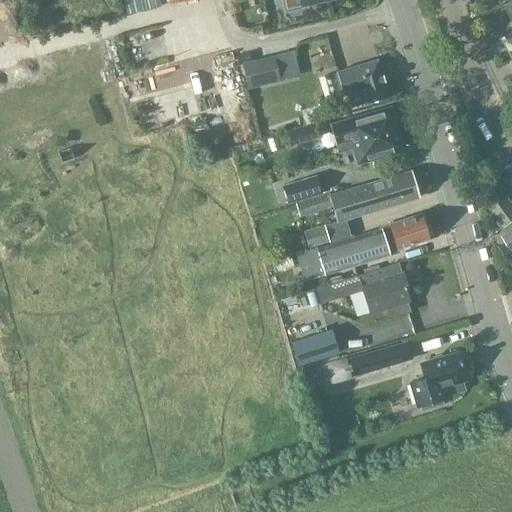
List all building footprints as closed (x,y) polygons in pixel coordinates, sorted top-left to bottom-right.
[(252,0),(232,0),(237,14),(255,8),(252,0)] [(511,55),(511,33),(503,39),(511,55)] [(244,90),(279,81),(272,55),(237,65),(244,90)] [(338,72),(323,76),(329,99),(344,95),(362,89),(366,103),(388,97),(377,60),(338,71),(338,72)] [(343,121),(330,125),(336,146),(397,128),(391,107),(343,121)] [(290,144),(299,142),(319,136),(315,124),(286,133),(290,144)] [(397,128),(336,146),(338,152),(352,148),(353,152),(356,164),(404,150),(397,128)] [(330,194),(296,204),(300,215),(332,205),(337,220),(337,221),(324,225),(304,231),(309,247),(329,241),(329,243),(351,236),(345,219),(418,197),(410,171),(330,195),(330,194)] [(316,175),(282,185),(288,203),(321,193),(316,175)] [(498,218),(511,207),(511,203),(508,197),(492,209),(498,218)] [(511,207),(498,218),(504,227),(511,221),(511,207)] [(316,247),(295,253),(304,281),(324,274),(325,275),(395,253),(393,249),(428,239),(427,236),(430,235),(426,224),(423,225),(419,215),(380,228),(381,229),(316,249),(316,247)] [(511,228),(503,236),(511,247),(511,228)] [(365,274),(358,277),(370,313),(372,322),(410,311),(407,301),(409,301),(405,288),(407,288),(402,272),(401,272),(398,264),(381,269),(365,274)] [(333,284),(316,290),(320,304),(337,299),(333,284)] [(331,329),(291,342),(298,365),(338,353),(331,329)] [(344,361),(321,368),(326,383),(348,376),(382,366),(411,358),(406,343),(378,351),(344,361)] [(424,377),(408,382),(415,408),(420,406),(421,411),(443,405),(442,401),(445,400),(445,397),(465,392),(462,381),(466,380),(465,378),(469,377),(466,367),(462,368),(458,353),(421,363),(424,377)] [(317,366),(304,370),(309,386),(321,382),(317,366)]
